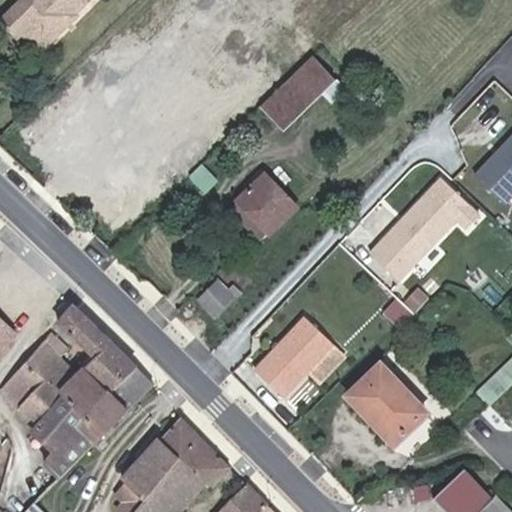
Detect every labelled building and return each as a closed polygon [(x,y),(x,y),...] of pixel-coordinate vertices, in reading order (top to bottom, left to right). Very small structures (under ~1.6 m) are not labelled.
[(81,14),(66,0),(27,0),(8,20),(23,35),(29,28),(49,47),(81,14)] [(337,78),(316,57),(266,107),(288,128),(337,78)] [(511,197),(511,135),(473,175),(505,205),(511,197)] [(398,156),(391,150),(383,159),(389,166),(398,156)] [(303,206),(267,170),(252,184),(257,189),(245,202),(261,218),(257,223),(258,231),(264,237),(271,238),(303,206)] [(459,221),(426,192),(367,254),(399,285),(459,221)] [(235,288),(223,278),(204,297),(222,315),(247,290),(240,283),(235,288)] [(405,307),(389,292),(376,306),(390,320),(405,307)] [(116,390),(139,366),(77,306),(63,323),(96,356),(87,367),(113,393),(116,390)] [(334,348),(302,319),(252,370),(284,400),(334,348)] [(73,349),(57,329),(48,339),(66,357),(73,349)] [(25,406),(42,421),(64,395),(80,376),(64,359),(66,357),(48,339),(6,388),(20,410),(25,406)] [(437,412),(389,365),(359,395),(406,443),(437,412)] [(156,383),(139,366),(116,390),(133,406),(153,385),(156,383)] [(87,367),(80,376),(64,395),(87,419),(81,426),(97,442),(133,406),(116,390),(113,393),(87,367)] [(27,511),(42,497),(97,442),(81,426),(87,419),(64,395),(42,421),(35,429),(55,448),(13,493),(0,507),(0,508),(3,511),(27,511)] [(187,460),(151,502),(143,511),(188,511),(214,482),(221,488),(238,470),(187,419),(166,442),(187,460)] [(128,481),(151,502),(187,460),(166,442),(128,481)] [(511,511),(511,503),(508,507),(474,472),(443,502),(452,511),(511,511)] [(264,511),(272,504),(254,486),(229,511),(264,511)] [(57,511),(42,497),(27,511),(57,511)]
